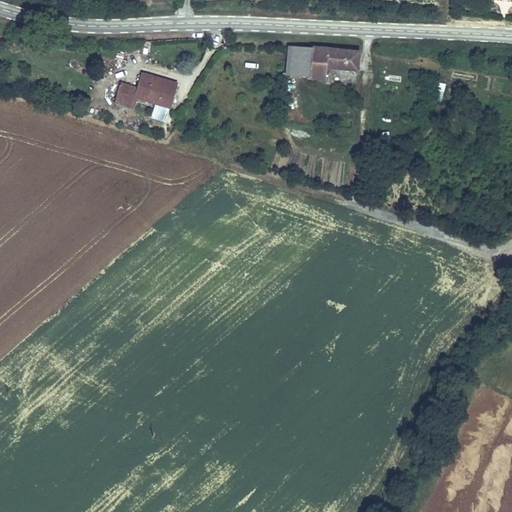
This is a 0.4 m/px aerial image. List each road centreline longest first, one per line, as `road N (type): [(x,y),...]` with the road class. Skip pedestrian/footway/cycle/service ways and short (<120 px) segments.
road 1 (secondary): [(0,6),(101,26),(278,19),(511,36)]
road 2 (track): [(511,258),(424,370),(364,511)]
road 3 (track): [(231,169),(511,248)]
